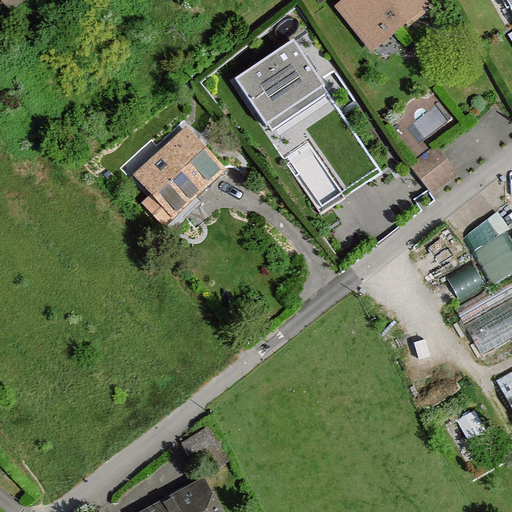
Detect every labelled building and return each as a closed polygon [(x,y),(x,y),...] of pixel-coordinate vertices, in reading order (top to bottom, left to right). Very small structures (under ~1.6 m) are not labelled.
[(24,0),(2,0),(12,11),(24,0)] [(432,0),(342,0),(338,3),(373,48),(433,0),(432,0)] [(298,42),(235,92),(264,128),(327,78),(298,42)] [(218,167),(186,127),(133,170),(166,210),(218,167)] [(434,147),(386,183),(407,211),(455,175),(434,147)] [(511,279),(458,310),(483,353),(511,336),(511,279)] [(511,372),(498,381),(511,405),(511,372)] [(209,429),(184,442),(201,473),(225,461),(209,429)] [(219,511),(203,480),(141,511),(219,511)]
